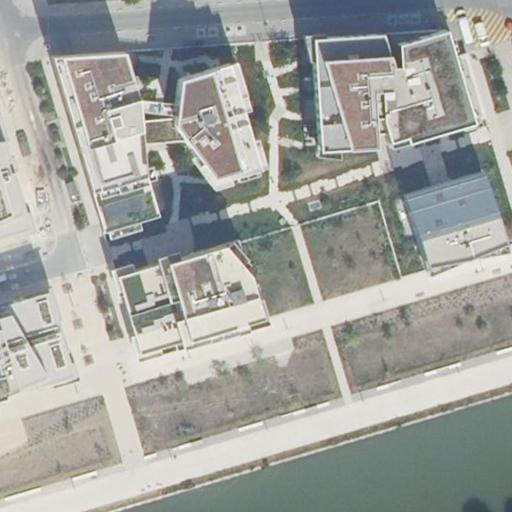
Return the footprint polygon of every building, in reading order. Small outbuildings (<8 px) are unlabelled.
[(230,0),(41,0),(43,20),(231,7),(230,0)] [(453,27),(301,36),(306,156),(361,155),(468,116),(453,27)] [(104,56),(36,61),(86,227),(137,206),(125,106),(104,56)] [(155,88),(148,143),(196,189),(252,161),(228,67),(155,88)] [(7,137),(0,137),(0,235),(30,224),(7,137)] [(501,223),(483,172),(386,205),(413,284),(492,257),(501,223)] [(200,254),(105,280),(129,370),(257,332),(239,244),(200,254)] [(50,302),(0,313),(0,400),(73,380),(50,302)] [(47,459),(18,462),(20,486),(50,483),(47,459)]
